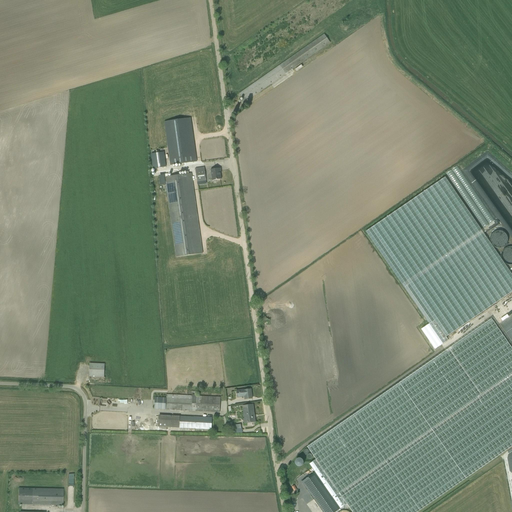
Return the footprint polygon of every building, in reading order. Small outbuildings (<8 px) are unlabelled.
[(328,38),(243,89),(246,103),(247,104),(249,104),(262,96),(261,97),(273,89),(297,75),(296,69),(334,46),(328,38)] [(196,161),(190,118),(164,122),(170,165),(196,161)] [(166,167),(164,152),(151,154),(153,168),(166,167)] [(199,183),(208,182),(206,168),(198,169),(199,183)] [(212,181),(221,179),(220,169),(210,170),(212,181)] [(203,252),(190,172),(163,176),(175,256),(203,252)] [(511,292),(511,274),(443,175),(364,230),(442,341),(511,292)] [(351,511),(415,511),(511,444),(511,353),(488,320),(307,447),(315,459),(307,464),(323,486),(310,495),(321,511),(336,511),(347,505),(351,511)] [(91,379),(106,379),(107,365),(91,364),(91,379)] [(244,400),(252,399),(251,389),(236,391),(237,398),(244,397),(244,400)] [(222,414),(223,398),(168,395),(168,399),(157,398),(156,411),(168,411),(168,404),(175,404),(174,408),(177,408),(177,405),(179,405),(179,411),(222,414)] [(245,425),(256,423),(253,405),(242,406),(245,425)] [(213,419),(160,416),(159,426),(209,428),(213,428),(213,419)] [(306,460),(303,453),(296,456),(300,463),(306,460)] [(63,489),(19,488),(19,505),(63,505),(63,489)]
